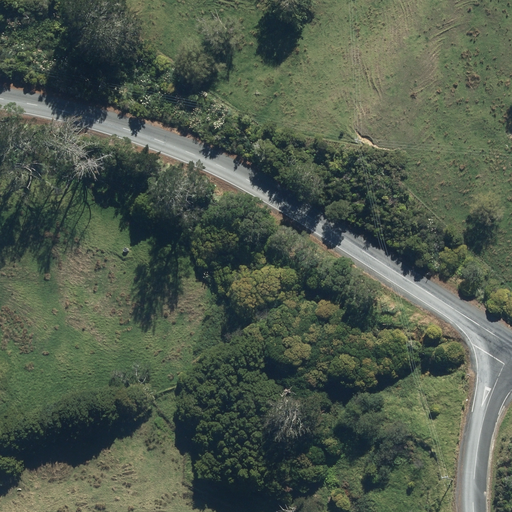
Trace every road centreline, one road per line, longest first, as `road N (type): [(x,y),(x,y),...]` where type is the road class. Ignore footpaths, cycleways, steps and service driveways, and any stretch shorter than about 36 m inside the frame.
road 1 (tertiary): [(0,99),(129,131),(223,168),(511,345)]
road 2 (unclassified): [(474,511),(480,435),(511,350)]
